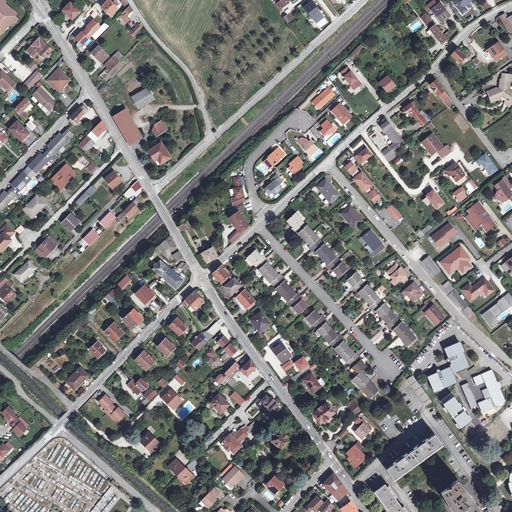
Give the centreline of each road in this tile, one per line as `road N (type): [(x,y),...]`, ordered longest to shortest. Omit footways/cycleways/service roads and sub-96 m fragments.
road 1 (residential): [(327,163),(511,367)]
road 2 (secondary): [(331,460),(200,277)]
road 3 (residential): [(361,0),(212,138)]
road 4 (residential): [(258,227),(392,372)]
road 5 (residential): [(200,277),(73,410)]
road 6 (residential): [(5,271),(123,145)]
road 7 (residential): [(128,0),(191,75),(212,138)]
road 8 (residential): [(436,66),(327,163)]
road 9 (residential): [(265,218),(247,164),(294,116),(305,122)]
road 10 (residential): [(157,511),(58,425)]
road 11 (residential): [(92,92),(0,185)]
road 12 (residential): [(436,66),(501,161),(511,155)]
